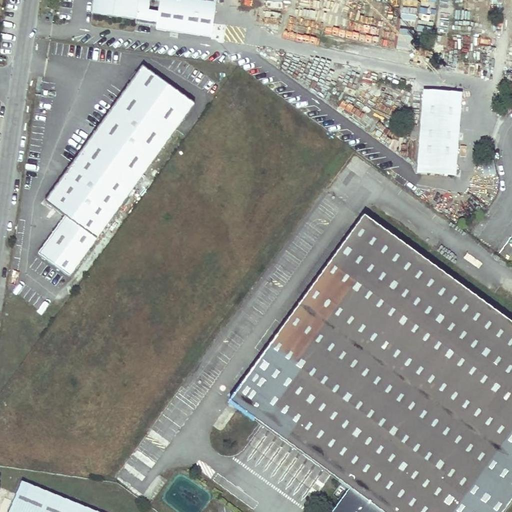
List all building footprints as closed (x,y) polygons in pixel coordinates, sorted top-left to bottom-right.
[(94,0),(94,3),(90,2),(89,13),(153,23),(152,30),(208,38),(213,0),(94,0)] [(412,50),(414,37),(398,35),(396,48),(412,50)] [(195,103),(143,65),(45,201),(65,215),(38,252),(69,275),(195,103)] [(461,94),(422,91),(416,168),(455,171),(461,94)] [(455,171),(416,168),(415,175),(455,178),(455,171)] [(446,216),(453,206),(441,197),(434,207),(446,216)] [(506,511),(511,504),(511,326),(365,219),(231,401),(256,419),(259,414),(360,488),(357,493),(342,511),(386,511),(389,508),(395,511),(506,511)] [(259,414),(256,419),(262,424),(331,474),(357,493),(360,488),(259,414)] [(95,511),(22,481),(9,511),(95,511)]
